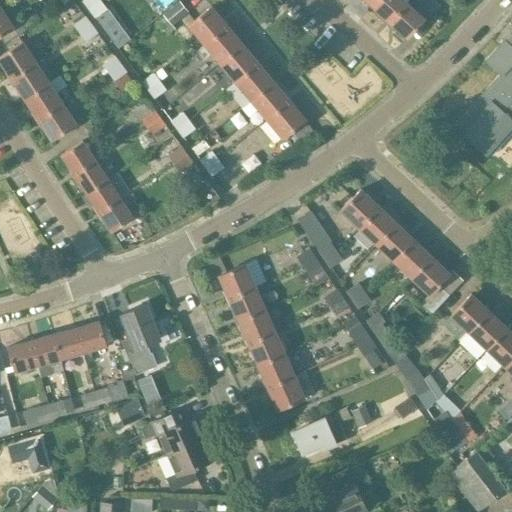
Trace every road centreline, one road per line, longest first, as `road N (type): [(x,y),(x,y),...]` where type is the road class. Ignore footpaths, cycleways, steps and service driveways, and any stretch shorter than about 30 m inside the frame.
road 1 (residential): [(267,511),(259,470),(165,255)]
road 2 (residential): [(165,255),(256,211),(362,139)]
road 3 (residential): [(102,282),(0,120)]
road 4 (residential): [(458,241),(362,139)]
road 5 (residential): [(417,91),(316,0)]
road 6 (residential): [(417,91),(502,0)]
